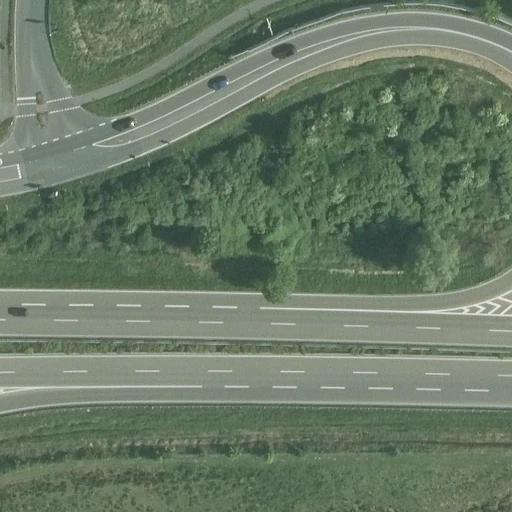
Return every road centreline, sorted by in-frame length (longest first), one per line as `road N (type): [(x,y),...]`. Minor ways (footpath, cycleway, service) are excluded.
road 1 (motorway): [(74,156),(152,127),(298,52),(380,28),(450,27),(511,52)]
road 2 (motorway): [(203,371),(511,378)]
road 3 (motorway): [(261,325),(0,321)]
road 4 (motorway): [(511,286),(484,299),(301,302),(261,325)]
road 5 (motorway): [(511,334),(261,325)]
road 6 (motorway): [(0,401),(163,393),(203,371)]
road 7 (motorway): [(0,374),(203,371)]
